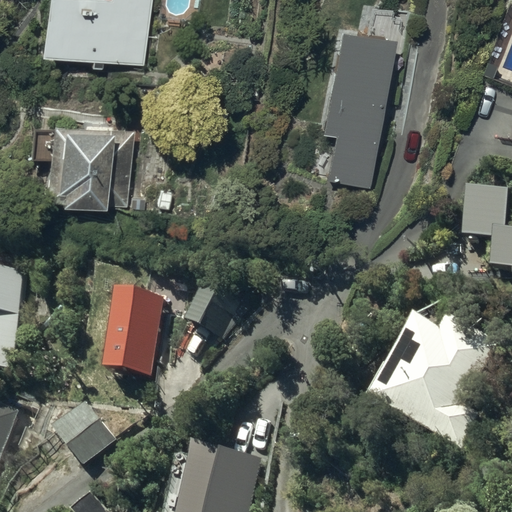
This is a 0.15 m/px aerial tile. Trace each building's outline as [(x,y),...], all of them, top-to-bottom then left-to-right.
[(138,55),(146,0),(38,0),(33,38),(138,55)] [(370,197),(415,63),(342,38),(297,172),(370,197)] [(135,136),(54,127),(45,203),(129,210),(135,136)] [(511,191),(471,189),(468,238),(509,242),(511,191)] [(511,238),(504,238),(501,276),(511,277),(511,238)] [(34,282),(0,278),(0,378),(25,381),(34,282)] [(206,284),(188,319),(218,335),(236,299),(206,284)] [(169,297),(122,289),(107,368),(155,376),(169,297)] [(445,341),(423,331),(380,409),(466,453),(484,417),(471,414),(509,352),(457,322),(445,341)] [(60,439),(85,470),(118,443),(93,412),(60,439)] [(0,511),(29,422),(0,413),(0,511)] [(255,511),(267,463),(200,447),(184,511),(255,511)]
